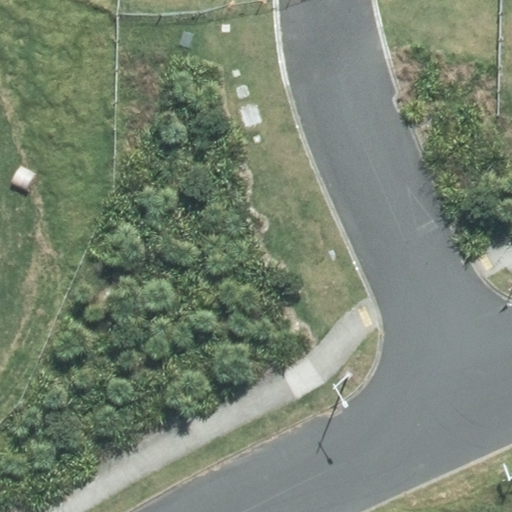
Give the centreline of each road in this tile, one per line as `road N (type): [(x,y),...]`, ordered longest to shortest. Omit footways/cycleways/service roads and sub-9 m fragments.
road 1 (residential): [(321,0),(358,151),(474,400)]
road 2 (residential): [(474,400),(250,511)]
